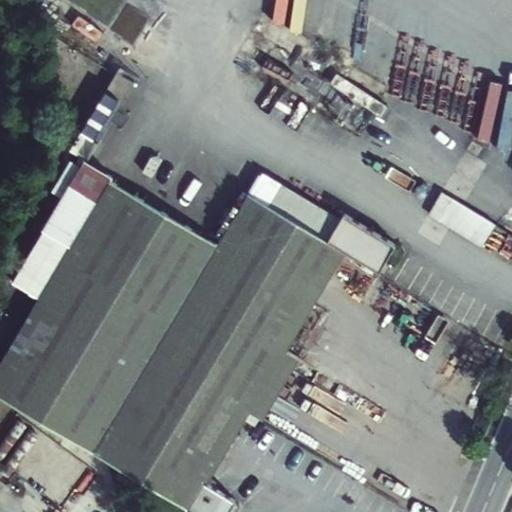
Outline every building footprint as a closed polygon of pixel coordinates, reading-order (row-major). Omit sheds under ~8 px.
[(83,164),(109,164),(109,115),(83,115),(83,164)] [(497,224),(443,195),(430,219),(484,249),(497,224)] [(0,413),(43,439),(165,232),(109,196),(0,368),(0,413)] [(210,258),(90,466),(169,511),(237,511),(239,509),(208,491),(248,421),(264,430),(301,366),(287,357),(345,256),(328,246),(243,200),(210,258)] [(344,218),(328,246),(345,256),(378,274),(394,246),(344,218)] [(90,466),(210,258),(165,232),(43,439),(90,466)]
